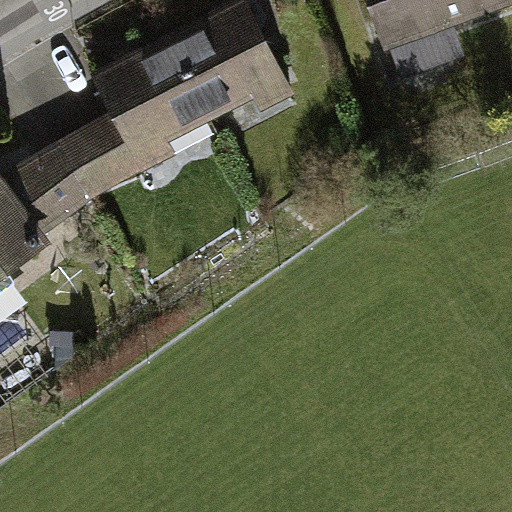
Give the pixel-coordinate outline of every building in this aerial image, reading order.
[(373,0),(387,38),(496,0),(373,0)] [(242,1),(169,38),(208,113),(281,75),(242,1)] [(208,113),(169,38),(96,76),(116,114),(135,151),(208,113)] [(116,114),(60,143),(89,192),(141,162),(135,151),(116,114)] [(60,143),(20,169),(52,216),(89,192),(60,143)] [(20,169),(13,159),(0,168),(0,269),(41,240),(34,230),(52,216),(20,169)]
